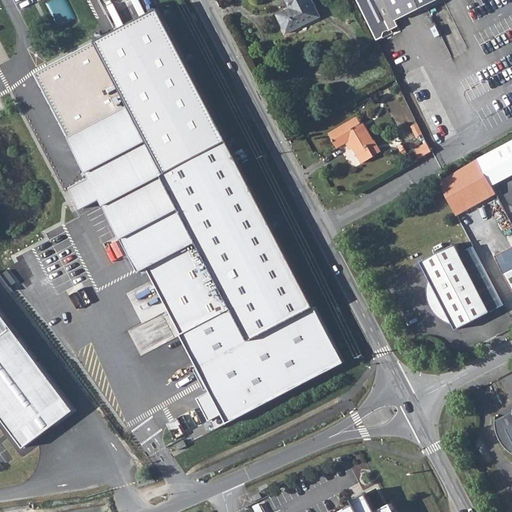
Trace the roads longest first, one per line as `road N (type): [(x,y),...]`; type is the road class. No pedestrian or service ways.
road 1 (secondary): [(395,374),(200,0)]
road 2 (residential): [(153,511),(341,432)]
road 3 (unknown): [(471,365),(485,439),(511,482)]
